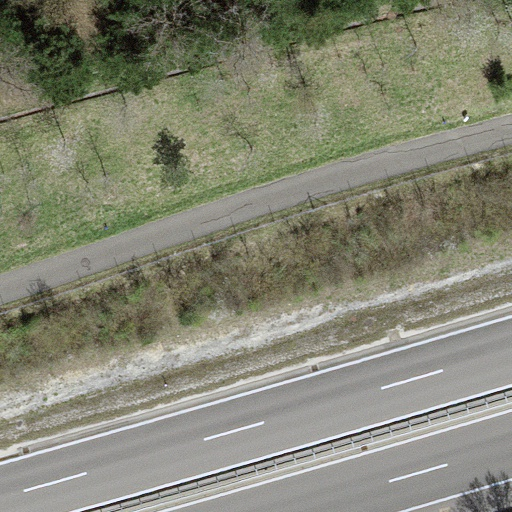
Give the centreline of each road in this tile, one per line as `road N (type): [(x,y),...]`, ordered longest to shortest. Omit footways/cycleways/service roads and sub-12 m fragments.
road 1 (track): [(511,128),(0,285)]
road 2 (motorway): [(511,351),(0,496)]
road 3 (motorway): [(280,511),(511,445)]
